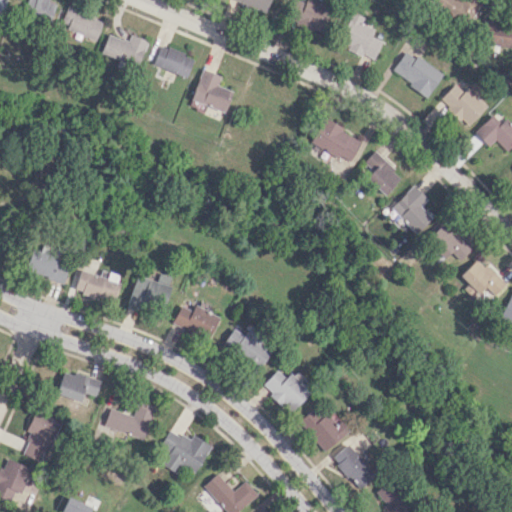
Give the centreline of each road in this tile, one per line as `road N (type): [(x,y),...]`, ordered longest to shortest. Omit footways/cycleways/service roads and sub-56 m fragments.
road 1 (residential): [(143,0),(355,94),(415,138),(511,230)]
road 2 (tertiary): [(337,511),(260,422),(204,376),(150,346),(0,290)]
road 3 (tertiary): [(0,313),(184,390),(229,424),(307,511)]
